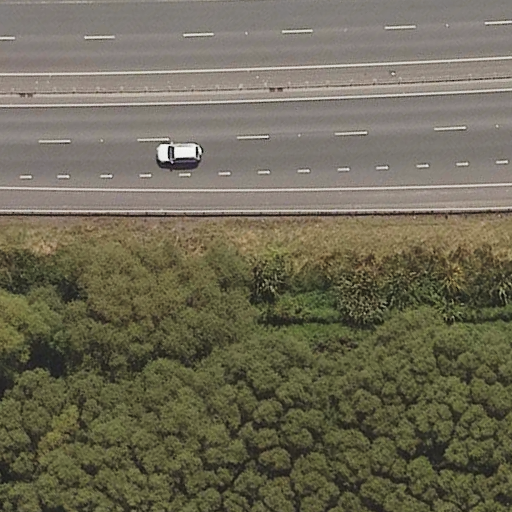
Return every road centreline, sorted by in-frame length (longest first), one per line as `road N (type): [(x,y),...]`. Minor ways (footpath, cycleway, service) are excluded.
road 1 (motorway): [(0,38),(511,22)]
road 2 (motorway): [(511,122),(0,137)]
